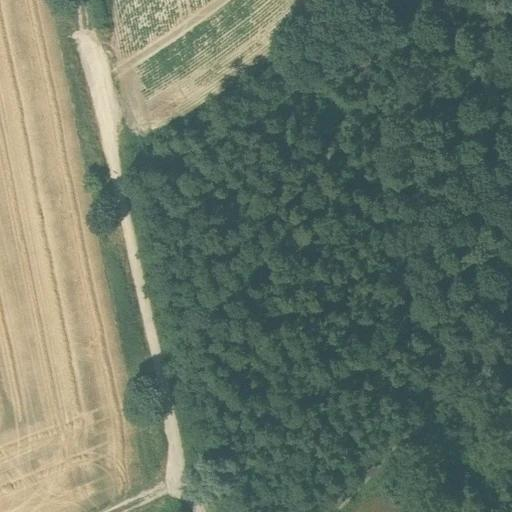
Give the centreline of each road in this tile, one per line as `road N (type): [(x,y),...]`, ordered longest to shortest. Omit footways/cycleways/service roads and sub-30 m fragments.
road 1 (track): [(82,0),(197,511)]
road 2 (track): [(333,511),(400,435),(476,321),(495,302),(511,302)]
